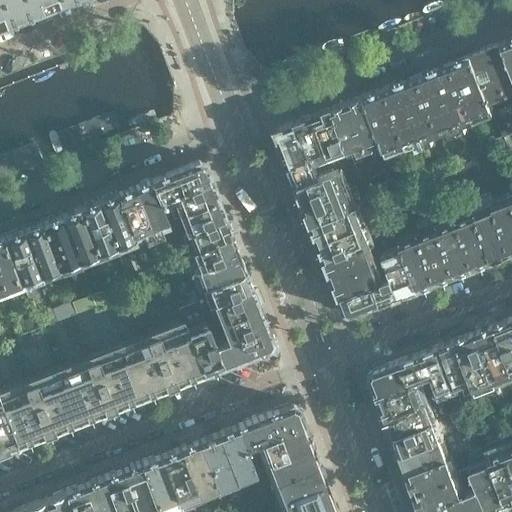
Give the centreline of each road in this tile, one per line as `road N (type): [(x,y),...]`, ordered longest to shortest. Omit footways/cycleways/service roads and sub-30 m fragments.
road 1 (residential): [(322,354),(0,484)]
road 2 (residential): [(231,122),(511,13)]
road 3 (tertiary): [(322,354),(231,122)]
road 4 (residential): [(0,212),(231,122)]
road 5 (residential): [(511,282),(322,354)]
road 6 (tertiary): [(383,511),(322,354)]
road 7 (tertiary): [(231,122),(187,0)]
road 8 (residential): [(120,0),(0,47)]
